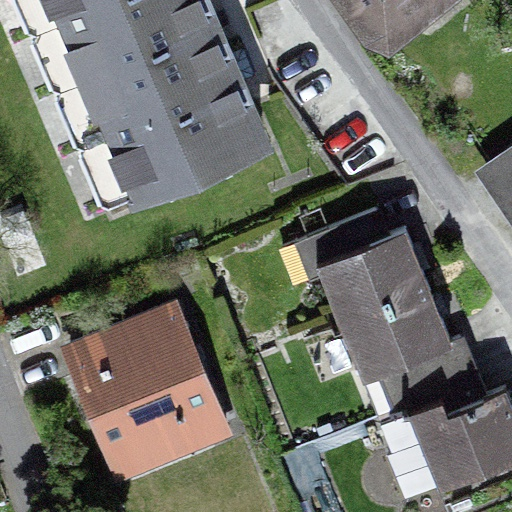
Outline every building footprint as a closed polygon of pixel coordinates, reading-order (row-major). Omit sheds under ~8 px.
[(82,75),(212,20),(203,0),(18,0),(29,25),(36,28),(33,35),(53,82),(59,85),(82,75)] [(365,2),(385,30),(422,0),(337,0),(348,16),(365,2)] [(212,20),(82,75),(59,85),(57,92),(77,138),(84,142),(81,148),(102,197),(109,200),(130,191),(131,192),(261,137),(212,20)] [(511,153),(494,165),(511,192),(511,153)] [(342,317),(428,282),(405,225),(387,232),(376,206),(308,233),(342,317)] [(428,282),(342,317),(380,411),(408,400),(406,397),(474,369),(460,334),(450,338),(428,282)] [(70,352),(111,451),(179,424),(184,436),(223,420),(178,308),(70,352)] [(388,449),(407,494),(511,451),(511,398),(510,399),(505,385),(484,394),(474,369),(406,397),(408,400),(380,411),(379,412),(393,447),(388,449)]
